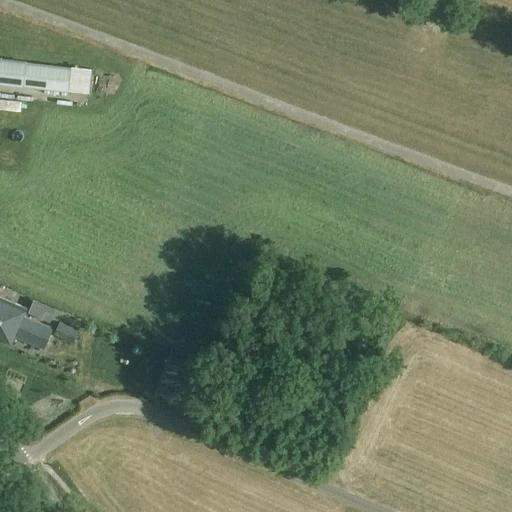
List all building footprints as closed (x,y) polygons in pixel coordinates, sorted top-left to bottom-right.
[(30,62),(0,58),(0,86),(27,89),(27,87),(69,93),(72,68),(30,63),(30,62)] [(72,68),(70,92),(91,94),(94,71),(72,68)] [(0,109),(21,111),(22,101),(0,99),(0,109)] [(0,337),(13,343),(15,337),(45,349),(53,329),(24,317),(27,310),(0,298),(0,337)] [(80,330),(60,323),(56,335),(75,342),(80,330)] [(44,374),(47,362),(31,358),(28,370),(44,374)] [(58,381),(46,389),(53,399),(65,391),(58,381)]
